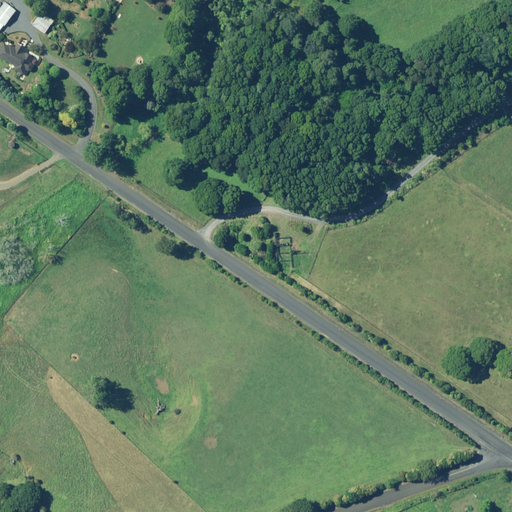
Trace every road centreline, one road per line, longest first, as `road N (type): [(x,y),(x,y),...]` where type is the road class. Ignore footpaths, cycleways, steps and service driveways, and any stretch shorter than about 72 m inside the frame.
road 1 (unclassified): [(500,448),(0,104)]
road 2 (unclassified): [(500,448),(485,462),(345,511)]
